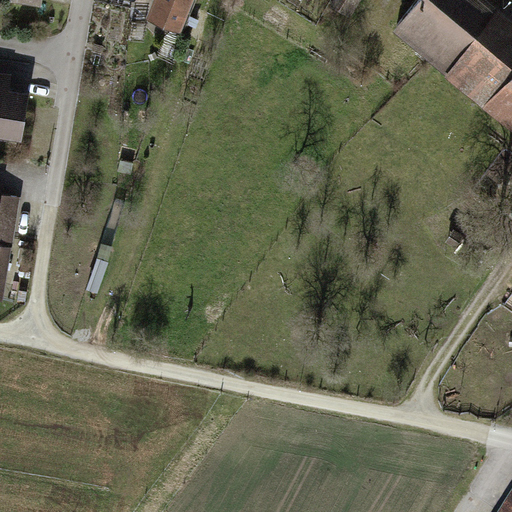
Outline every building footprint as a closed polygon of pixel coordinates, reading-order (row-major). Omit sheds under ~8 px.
[(158,0),(154,13),(182,24),(191,0),(158,0)] [(336,0),(335,3),(355,14),(363,0),(336,0)] [(511,0),(430,0),(406,29),(511,115),(511,0)] [(13,74),(0,71),(0,134),(26,139),(33,96),(10,92),(13,74)] [(14,186),(0,184),(0,237),(7,239),(14,186)] [(0,248),(0,296),(11,298),(19,246),(1,243),(0,248)]
